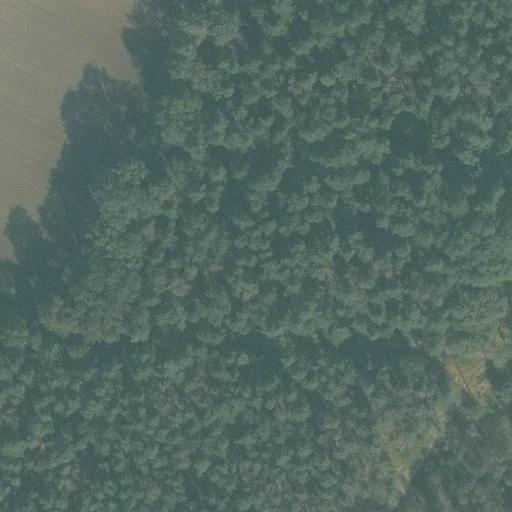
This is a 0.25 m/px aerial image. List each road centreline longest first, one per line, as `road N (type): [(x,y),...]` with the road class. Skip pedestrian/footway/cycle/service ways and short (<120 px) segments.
road 1 (track): [(511,356),(151,325)]
road 2 (track): [(29,511),(151,325)]
road 3 (unknown): [(387,511),(473,351)]
road 4 (track): [(151,325),(0,301)]
